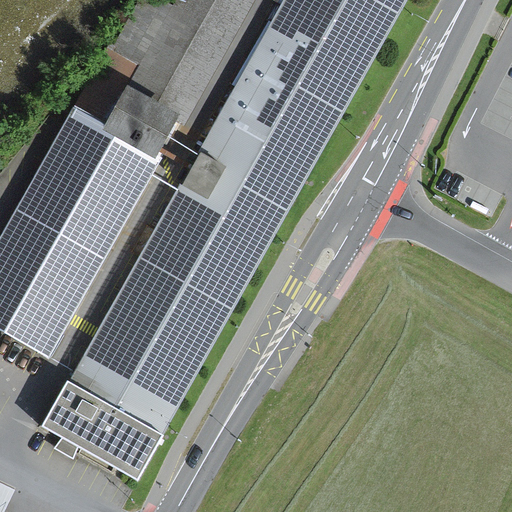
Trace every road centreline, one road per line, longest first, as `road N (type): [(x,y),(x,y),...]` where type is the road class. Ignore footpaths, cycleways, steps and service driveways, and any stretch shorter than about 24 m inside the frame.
road 1 (primary): [(360,198),(175,511)]
road 2 (primary): [(465,0),(360,198)]
road 3 (residential): [(360,198),(511,279)]
